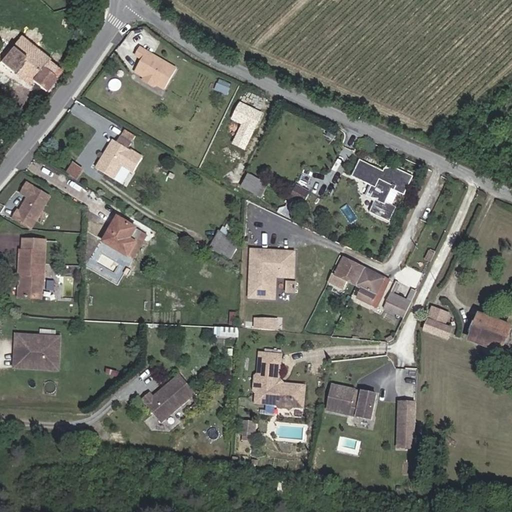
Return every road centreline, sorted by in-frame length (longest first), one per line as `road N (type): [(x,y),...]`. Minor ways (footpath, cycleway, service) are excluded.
road 1 (residential): [(511,194),(219,62),(125,2)]
road 2 (residential): [(0,169),(125,2)]
road 3 (unknown): [(475,177),(399,347)]
